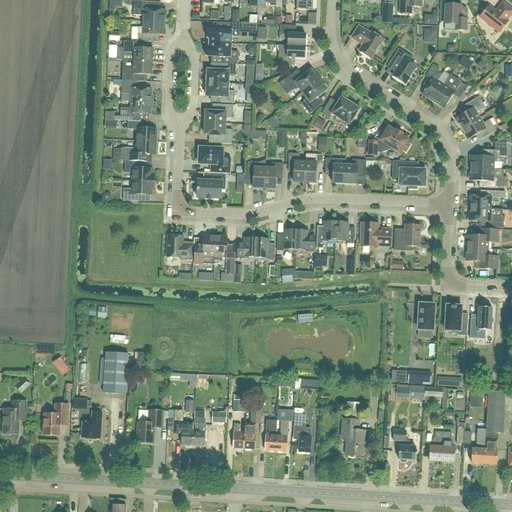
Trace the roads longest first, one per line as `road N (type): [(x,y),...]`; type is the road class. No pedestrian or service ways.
road 1 (track): [(387,286),(363,301),(233,310),(75,293),(73,202),(94,203),(106,0)]
road 2 (tertiary): [(511,506),(0,476)]
road 3 (residential): [(176,209),(248,214),(301,200),(450,203)]
road 4 (residential): [(450,203),(451,153),(442,131),(337,58),(332,0)]
road 5 (track): [(73,202),(84,0)]
road 6 (residential): [(511,289),(446,286),(450,203)]
